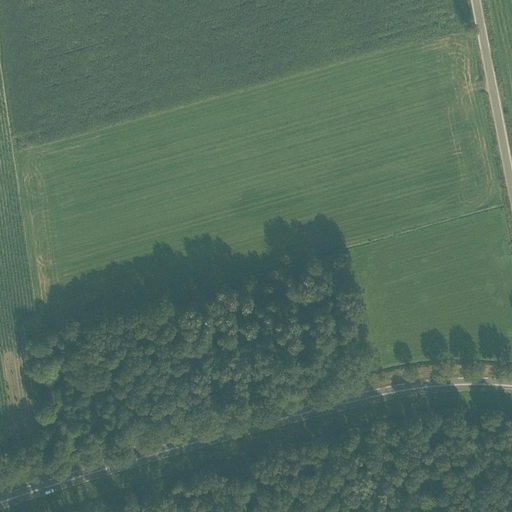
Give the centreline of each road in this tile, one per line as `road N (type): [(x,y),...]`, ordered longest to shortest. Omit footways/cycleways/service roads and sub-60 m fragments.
road 1 (secondary): [(0,503),(366,397),(436,385),(511,386)]
road 2 (unclassified): [(511,196),(474,0)]
